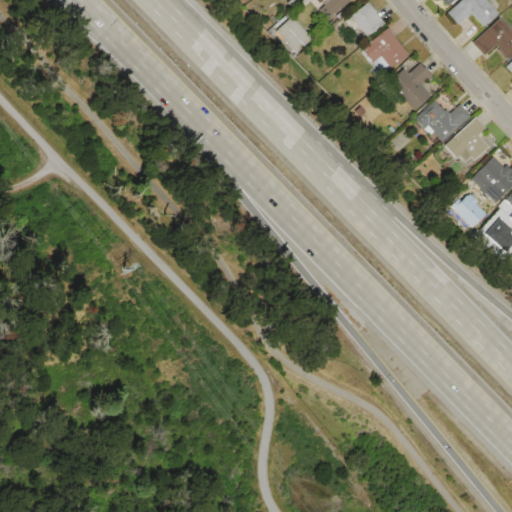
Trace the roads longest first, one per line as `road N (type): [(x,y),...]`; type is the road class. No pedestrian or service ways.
road 1 (motorway): [(142,65),(499,511)]
road 2 (motorway): [(142,65),(511,444)]
road 3 (motorway): [(511,366),(236,84)]
road 4 (motorway): [(511,315),(236,84)]
road 5 (residential): [(511,113),(407,0)]
